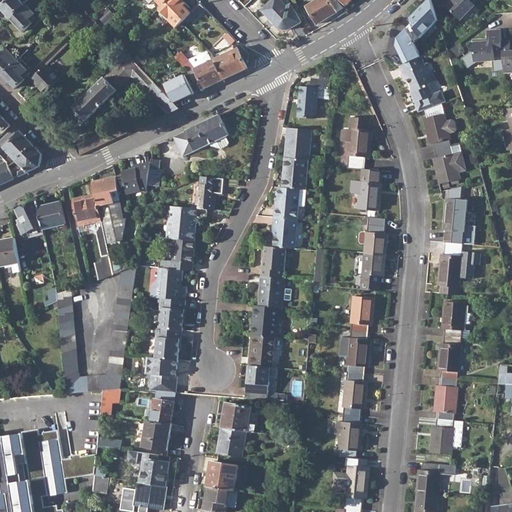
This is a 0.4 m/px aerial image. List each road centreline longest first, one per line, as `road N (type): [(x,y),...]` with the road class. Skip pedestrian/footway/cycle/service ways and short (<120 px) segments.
road 1 (residential): [(351,26),(397,128),(416,197),(391,511)]
road 2 (residential): [(274,70),(278,93),(260,183),(211,277),(205,350),(212,367)]
road 3 (tertiary): [(274,70),(64,171)]
